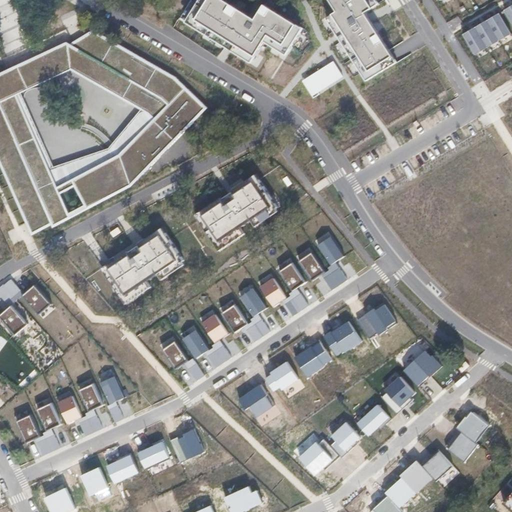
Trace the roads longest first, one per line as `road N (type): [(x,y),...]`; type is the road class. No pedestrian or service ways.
road 1 (residential): [(11,481),(186,399),(394,263)]
road 2 (residential): [(288,115),(0,277)]
road 3 (residential): [(314,511),(500,353)]
road 4 (residential): [(93,0),(288,115)]
road 5 (residential): [(471,107),(344,186)]
road 6 (residential): [(394,263),(500,353)]
road 7 (residential): [(471,107),(408,0)]
